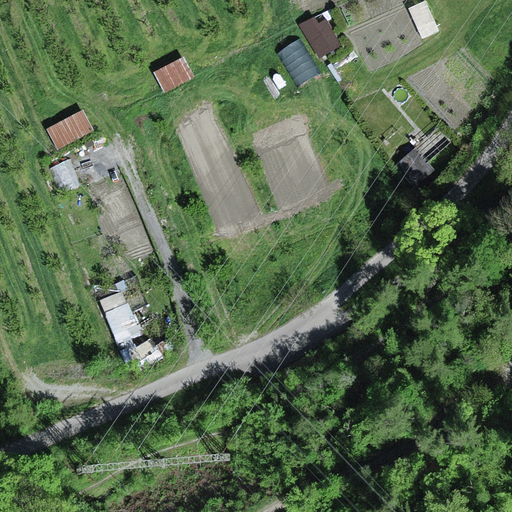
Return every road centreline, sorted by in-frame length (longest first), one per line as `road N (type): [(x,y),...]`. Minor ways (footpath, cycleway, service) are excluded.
road 1 (unclassified): [(0,457),(293,330),(439,209),(511,118)]
road 2 (track): [(94,109),(121,146),(204,369)]
road 3 (track): [(511,251),(312,316)]
